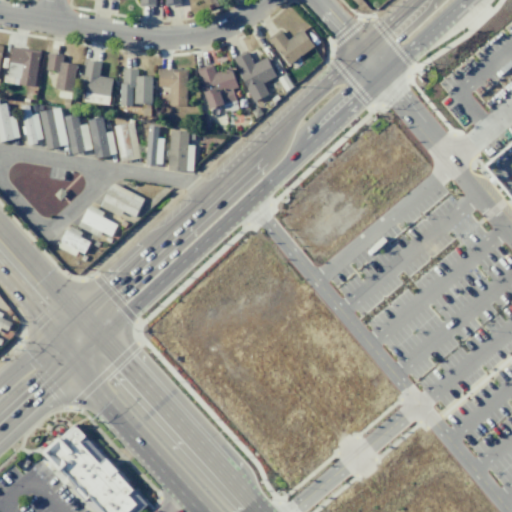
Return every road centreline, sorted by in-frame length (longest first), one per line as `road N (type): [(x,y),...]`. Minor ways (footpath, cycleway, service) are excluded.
road 1 (secondary): [(90,327),(436,0)]
road 2 (secondary): [(257,511),(0,226)]
road 3 (residential): [(0,11),(175,37),(224,25),(261,0)]
road 4 (secondary): [(72,365),(202,511)]
road 5 (secondary): [(0,432),(72,365),(90,327)]
